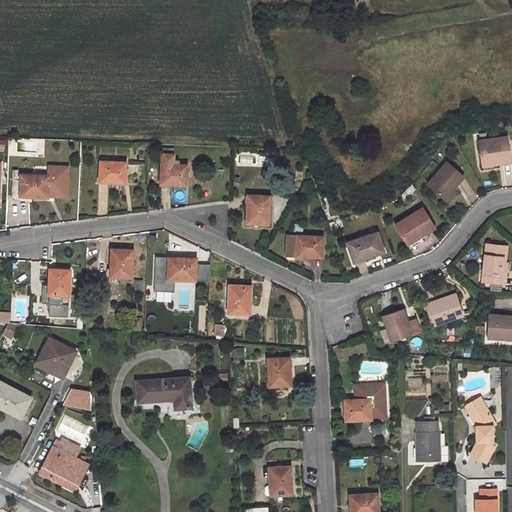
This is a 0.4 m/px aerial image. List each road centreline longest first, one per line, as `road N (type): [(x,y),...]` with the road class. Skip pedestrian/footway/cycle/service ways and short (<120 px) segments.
road 1 (residential): [(0,240),(164,217),(316,294)]
road 2 (track): [(0,130),(288,141)]
road 3 (residential): [(316,294),(352,293),(436,263),(483,211),(511,201)]
road 4 (residential): [(328,511),(316,294)]
